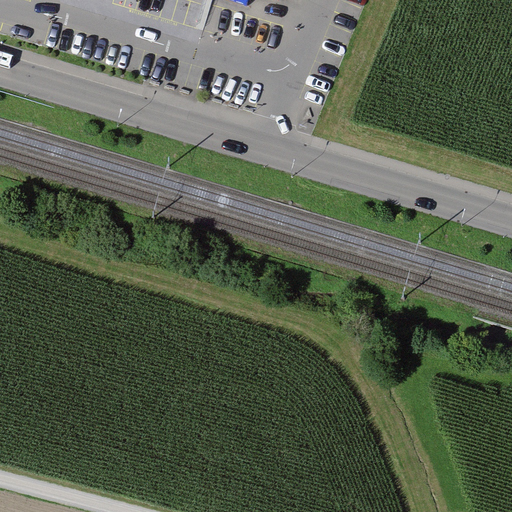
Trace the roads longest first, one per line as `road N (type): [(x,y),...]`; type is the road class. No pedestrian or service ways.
road 1 (unclassified): [(0,67),(511,222)]
road 2 (track): [(124,511),(0,479)]
